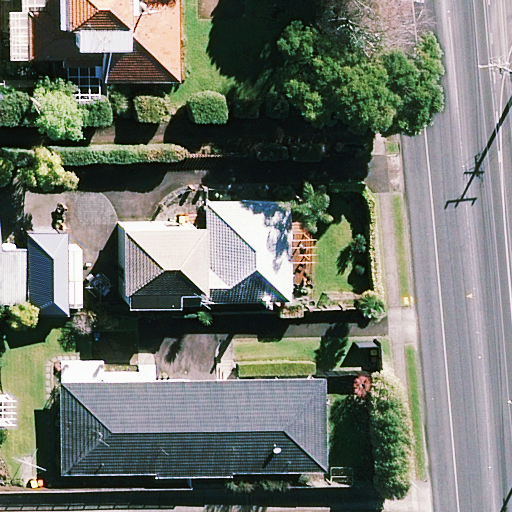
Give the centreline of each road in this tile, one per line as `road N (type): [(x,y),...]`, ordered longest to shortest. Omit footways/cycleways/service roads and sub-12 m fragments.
road 1 (secondary): [(447,0),(492,511)]
road 2 (unknown): [(489,474),(269,496),(0,506)]
road 3 (unknown): [(458,126),(0,134)]
